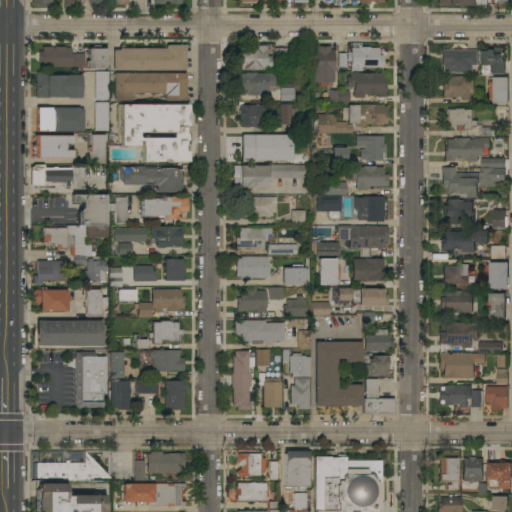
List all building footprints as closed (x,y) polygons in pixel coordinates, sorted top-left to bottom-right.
[(105,69),(88,69),(88,64),(86,64),(86,61),(89,61),(89,49),(93,49),(93,45),(100,45),(100,49),(105,49),(105,69)] [(236,69),(236,55),(234,55),(234,49),(239,49),(239,45),(250,45),(250,46),(256,46),(267,46),(266,56),(271,57),(271,70),(236,69)] [(113,70),(113,51),(119,51),(119,49),(166,49),(166,46),(185,46),(185,70),(113,70)] [(312,46),(330,46),(330,50),(334,50),(334,82),(331,82),(331,86),(327,86),(327,83),(322,83),(321,82),(312,82),(312,46)] [(42,68),(42,47),(65,47),(65,48),(71,48),(71,67),(42,68)] [(359,48),(359,47),(370,47),(370,48),(378,48),(378,56),(383,56),(383,68),(362,68),(362,71),(351,71),(351,61),(346,61),(347,53),(351,53),(351,48),(359,48)] [(481,51),(490,50),(490,49),(494,49),(494,47),(500,47),(500,48),(504,48),(504,62),(505,72),(504,72),(504,74),(491,74),(491,72),(490,72),(489,65),(482,65),(481,51)] [(286,61),(274,61),(274,49),(286,49),(286,61)] [(443,72),(443,65),(441,65),(441,50),(477,50),(477,65),(472,65),(472,72),(443,72)] [(84,66),(72,66),(72,54),(84,54),(84,66)] [(94,72),(108,72),(108,100),(94,100),(94,72)] [(67,98),(67,97),(50,97),(50,99),(36,99),(36,73),(50,73),(50,75),(82,75),(82,98),(67,98)] [(185,73),(185,100),(164,100),(164,95),(161,95),(161,93),(134,93),(134,95),(131,95),(131,100),(113,100),(113,73),(185,73)] [(245,74),(245,73),(256,73),(256,74),(275,73),(275,87),(268,87),(268,93),(258,93),(258,95),(246,95),(246,93),(236,93),(236,83),(238,83),(238,74),(245,74)] [(384,73),(384,83),(386,83),(386,97),(378,97),(378,95),(377,95),(375,96),(368,96),(365,95),(364,95),(364,98),(354,98),(354,87),(346,87),(346,77),(349,77),(349,74),(384,73)] [(461,99),(461,96),(457,96),(457,97),(446,97),(446,96),(443,96),(443,84),(446,84),(446,77),(454,77),(454,76),(463,76),(463,77),(470,77),(470,80),(473,80),(473,90),(470,90),(470,99),(461,99)] [(508,77),(508,104),(493,104),(493,100),(489,100),(489,81),(493,81),(493,77),(508,77)] [(293,88),(279,88),(280,101),(293,101),(293,88)] [(349,91),(350,102),(338,103),(338,91),(349,91)] [(271,92),(283,92),(283,102),(271,102),(271,92)] [(94,103),(108,103),(108,131),(94,131),(94,103)] [(279,104),(291,104),(291,108),(298,108),(298,114),(295,114),(295,122),(291,122),(291,124),(279,125),(279,104)] [(120,105),(187,105),(187,126),(183,126),(183,134),(186,134),(186,141),(183,141),(183,152),(187,152),(187,162),(142,162),(142,146),(141,146),(141,141),(138,141),(138,146),(120,146),(120,105)] [(266,105),(266,113),(267,113),(267,128),(240,128),(240,120),(239,120),(239,105),(266,105)] [(383,105),(383,107),(387,107),(387,125),(370,125),(370,124),(365,124),(365,127),(355,127),(355,123),(347,123),(347,120),(343,120),(342,108),(347,108),(347,105),(383,105)] [(69,132),(69,131),(37,131),(37,108),(47,108),(79,108),(79,110),(83,110),(83,132),(69,132)] [(455,110),(455,108),(465,108),(465,110),(472,110),(472,120),(477,121),(477,127),(472,127),(472,130),(466,130),(466,135),(461,135),(461,131),(455,131),(455,127),(447,127),(447,124),(441,124),(441,117),(447,117),(447,110),(455,110)] [(333,133),(317,133),(317,125),(313,125),(313,119),(317,119),(317,114),(334,115),(334,122),(346,122),(346,125),(352,125),(352,133),(333,133)] [(310,122),(311,134),(299,134),(299,122),(310,122)] [(481,128),(494,127),(495,136),(481,136),(481,128)] [(105,135),(105,143),(103,143),(103,164),(88,164),(88,152),(87,152),(87,147),(90,147),(90,135),(105,135)] [(292,135),(292,153),(294,153),(294,161),(290,161),(290,162),(286,162),(286,160),(256,160),(256,162),(241,162),(241,135),(292,135)] [(34,158),(34,150),(33,149),(32,147),(33,145),(34,145),(34,136),(73,136),(73,144),(66,144),(66,150),(73,150),(73,158),(34,158)] [(383,136),(383,161),(364,161),(364,160),(359,160),(359,147),(355,147),(355,136),(383,136)] [(453,140),(453,137),(470,138),(470,140),(474,140),(474,138),(489,138),(489,147),(488,147),(488,153),(483,153),(483,156),(477,156),(477,162),(467,162),(467,158),(453,158),(453,161),(445,161),(445,148),(446,148),(446,139),(453,140)] [(347,148),(347,164),(332,164),(332,148),(347,148)] [(504,159),(504,167),(480,167),(480,159),(504,159)] [(43,165),(43,169),(53,169),(53,168),(57,167),(57,168),(71,168),(71,184),(70,184),(70,187),(64,187),(64,184),(43,184),(43,187),(31,187),(30,171),(32,171),(31,168),(34,165),(43,165)] [(270,178),(270,165),(305,165),(305,178),(270,178)] [(268,189),(233,188),(233,166),(268,166),(268,189)] [(363,167),(363,166),(376,166),(376,167),(383,167),(383,175),(388,175),(388,186),(367,186),(367,190),(356,190),(356,179),(352,179),(352,171),(356,171),(355,167),(363,167)] [(156,193),(156,186),(153,186),(153,185),(122,185),(122,174),(123,174),(123,168),(128,168),(128,167),(143,167),(143,169),(183,168),(183,178),(183,189),(180,189),(180,193),(156,193)] [(442,173),(441,173),(441,168),(455,168),(455,173),(478,173),(479,191),(477,191),(477,197),(460,198),(460,194),(447,194),(447,188),(442,188),(442,173)] [(505,169),(505,181),(494,181),(494,186),(479,186),(479,168),(505,169)] [(315,195),(315,180),(325,180),(325,182),(346,182),(346,195),(315,195)] [(87,226),(84,226),(77,226),(77,213),(82,208),(82,202),(72,202),(72,195),(105,195),(105,226),(87,226)] [(316,212),(316,195),(341,196),(341,212),(316,212)] [(142,199),(161,199),(161,198),(169,197),(186,196),(186,212),(177,212),(177,214),(176,215),(174,216),(174,219),(173,219),(173,225),(164,225),(164,216),(142,216),(142,199)] [(115,204),(115,198),(126,197),(126,224),(115,224),(115,211),(108,211),(107,204),(115,204)] [(239,216),(239,197),(276,197),(276,213),(272,213),(272,217),(239,216)] [(383,222),(366,222),(366,221),(357,221),(357,210),(354,210),(354,198),(363,198),(363,197),(383,197),(383,222)] [(469,200),(469,202),(473,202),(473,211),(475,211),(475,222),(471,222),(471,225),(445,225),(445,217),(444,217),(444,206),(446,206),(446,199),(469,200)] [(505,227),(492,227),(492,210),(505,210),(505,227)] [(291,224),(291,211),(304,211),(304,224),(291,224)] [(84,235),(86,235),(85,245),(91,245),(91,256),(70,256),(70,247),(66,249),(56,249),(56,245),(48,245),(48,241),(43,241),(43,228),(66,228),(66,226),(77,226),(84,226),(84,235)] [(108,226),(108,238),(86,238),(87,226),(105,226),(108,226)] [(388,226),(388,240),(384,240),(384,248),(361,248),(361,250),(349,250),(349,229),(358,229),(358,226),(388,226)] [(182,227),(182,247),(165,247),(165,248),(156,248),(156,247),(154,247),(154,239),(150,239),(150,227),(182,227)] [(249,250),(249,249),(238,249),(239,227),(256,227),(256,228),(271,229),(271,241),(264,241),(263,250),(249,250)] [(113,228),(145,228),(145,242),(139,242),(139,243),(133,243),(133,242),(113,242),(113,228)] [(474,243),(474,252),(461,252),(461,250),(441,250),(441,239),(444,239),(444,232),(469,232),(469,230),(487,230),(487,243),(474,243)] [(338,233),(338,254),(316,254),(315,243),(326,243),(326,233),(338,233)] [(131,243),(131,255),(117,255),(117,243),(131,243)] [(297,245),(297,255),(267,255),(267,245),(297,245)] [(491,259),(491,246),(505,246),(505,259),(491,259)] [(268,258),(268,264),(269,264),(269,278),(251,278),(251,279),(240,279),(240,277),(236,277),(236,259),(240,259),(240,257),(268,258)] [(86,261),(87,261),(87,259),(93,259),(93,261),(99,261),(99,260),(104,260),(104,261),(106,261),(106,283),(100,283),(100,282),(91,282),(91,283),(87,283),(87,282),(83,282),(83,271),(86,271),(86,261)] [(182,280),(164,281),(164,259),(182,260),(182,280)] [(336,259),(336,265),(338,265),(338,280),(336,280),(336,285),(318,285),(319,259),(336,259)] [(383,280),(375,280),(375,282),(359,282),(359,280),(353,280),(353,259),(383,259),(383,280)] [(65,261),(65,280),(46,280),(46,281),(41,281),(41,285),(32,285),(32,276),(37,276),(37,261),(65,261)] [(507,288),(487,288),(487,285),(490,285),(490,277),(487,277),(487,275),(483,275),(483,270),(486,270),(486,265),(489,265),(489,262),(507,262),(507,288)] [(443,284),(443,267),(462,267),(462,265),(469,265),(468,284),(443,284)] [(132,282),(132,266),(152,266),(152,271),(155,271),(155,282),(132,282)] [(122,268),(121,288),(108,288),(108,268),(122,268)] [(282,286),(282,268),(304,268),(304,269),(308,269),(308,285),(282,286)] [(269,300),(269,287),(283,287),(283,300),(269,300)] [(256,313),(256,310),(236,310),(236,298),(239,298),(240,291),(245,291),(245,288),(255,288),(255,291),(264,291),(264,290),(268,290),(268,301),(266,301),(266,313),(256,313)] [(385,289),(385,295),(387,295),(387,306),(359,306),(356,305),(356,303),(351,303),(351,301),(338,301),(338,288),(351,288),(351,290),(358,290),(358,289),(385,289)] [(39,312),(39,303),(33,303),(33,291),(66,290),(67,296),(69,296),(69,302),(66,302),(67,311),(39,312)] [(85,290),(100,290),(100,298),(106,298),(106,308),(100,308),(100,315),(85,316),(85,290)] [(135,290),(135,297),(137,297),(137,301),(136,301),(136,302),(118,302),(118,290),(135,290)] [(180,290),(180,297),(183,297),(183,309),(179,309),(179,311),(166,311),(166,309),(162,309),(162,313),(153,313),(153,309),(151,309),(151,318),(138,318),(138,310),(134,310),(134,304),(138,304),(138,303),(151,303),(151,290),(180,290)] [(443,313),(443,307),(439,307),(439,298),(443,298),(443,292),(451,292),(451,291),(461,291),(461,292),(473,292),(473,313),(443,313)] [(505,294),(505,320),(489,319),(489,293),(505,294)] [(305,317),(283,317),(283,306),(286,306),(286,300),(296,300),(296,296),(305,296),(305,317)] [(311,315),(311,302),(329,303),(329,315),(311,315)] [(363,324),(363,313),(374,313),(374,324),(363,324)] [(151,345),(151,338),(148,338),(148,333),(151,333),(151,322),(159,322),(159,320),(171,321),(171,322),(178,322),(178,329),(182,329),(182,336),(178,336),(178,343),(166,342),(166,341),(161,341),(161,345),(151,345)] [(275,341),(275,344),(262,344),(262,341),(250,341),(250,344),(239,344),(239,336),(234,336),(235,320),(264,321),(264,323),(284,324),(284,325),(286,325),(286,332),(284,332),(284,341),(275,341)] [(36,346),(36,321),(102,321),(102,347),(36,346)] [(451,324),(451,323),(470,323),(470,324),(478,324),(478,339),(471,339),(471,348),(462,348),(462,345),(458,345),(458,346),(450,346),(450,345),(438,345),(438,333),(444,333),(444,324),(451,324)] [(372,335),(372,334),(374,334),(374,330),(386,330),(386,335),(389,335),(389,341),(392,341),(392,351),(380,351),(380,352),(367,352),(367,351),(364,351),(364,335),(372,335)] [(297,331),(310,331),(310,349),(297,349),(297,331)] [(315,342),(361,342),(361,362),(345,362),(345,359),(336,359),(337,389),(344,389),(344,385),(361,385),(361,406),(315,406),(315,342)] [(505,342),(505,352),(478,352),(478,342),(505,342)] [(151,372),(151,358),(148,358),(148,351),(151,351),(179,350),(179,358),(183,358),(183,371),(151,372)] [(269,350),(269,366),(255,366),(255,350),(269,350)] [(310,377),(292,377),(292,373),(288,373),(288,356),(282,356),(282,350),(289,350),(289,354),(301,354),(301,356),(305,356),(305,357),(310,357),(310,377)] [(232,388),(231,388),(231,385),(227,385),(227,382),(231,382),(231,374),(232,374),(232,357),(234,357),(234,351),(248,351),(248,354),(249,354),(249,357),(248,357),(248,358),(251,358),(251,367),(248,367),(248,375),(250,375),(250,387),(248,387),(248,402),(250,402),(250,405),(251,405),(251,408),(250,408),(250,410),(236,410),(236,407),(232,407),(232,388)] [(104,394),(102,394),(102,408),(75,408),(75,352),(95,352),(94,357),(104,357),(104,394)] [(123,379),(110,379),(109,354),(123,354),(123,379)] [(443,379),(443,368),(438,368),(438,354),(474,354),(474,379),(443,379)] [(369,376),(369,359),(371,359),(371,356),(391,356),(391,369),(388,369),(388,376),(369,376)] [(496,383),(496,374),(496,369),(506,369),(506,373),(507,373),(507,383),(496,383)] [(263,382),(264,382),(264,378),(280,378),(280,382),(281,382),(281,408),(263,408),(263,382)] [(309,378),(309,409),(297,409),(297,405),(290,405),(290,386),(294,386),(294,378),(309,378)] [(362,415),(362,399),(365,399),(365,379),(377,379),(377,387),(379,387),(379,392),(377,392),(377,399),(394,399),(394,415),(362,415)] [(135,394),(135,380),(155,380),(155,384),(158,384),(158,394),(135,394)] [(129,410),(117,410),(117,408),(109,408),(110,381),(129,381),(129,410)] [(164,381),(186,381),(186,390),(183,390),(183,410),(171,410),(171,408),(164,408),(164,381)] [(482,407),(471,407),(471,399),(467,399),(467,408),(458,408),(458,407),(454,407),(454,406),(443,406),(443,404),(439,404),(439,401),(439,391),(439,387),(443,387),(443,385),(467,385),(467,388),(471,388),(471,390),(482,390),(482,407)] [(508,387),(508,408),(502,408),(502,410),(491,410),(491,405),(488,405),(488,402),(485,402),(485,387),(508,387)] [(284,487),(284,451),(308,451),(308,488),(284,487)] [(100,478),(100,481),(36,481),(36,463),(65,463),(65,461),(68,461),(68,463),(84,463),(84,452),(111,478),(100,478)] [(146,473),(146,454),(150,454),(150,452),(161,452),(161,454),(168,454),(168,453),(184,454),(184,469),(180,469),(180,474),(146,473)] [(313,511),(314,457),(330,457),(330,453),(337,453),(337,457),(345,457),(345,461),(380,461),(380,485),(386,485),(386,498),(381,498),(381,511),(313,511)] [(236,477),(236,472),(238,470),(240,470),(240,466),(238,465),(238,464),(238,463),(236,463),(236,454),(259,454),(259,459),(265,459),(265,472),(259,472),(259,477),(236,477)] [(463,458),(469,458),(469,457),(476,457),(476,458),(482,458),(482,482),(462,482),(463,458)] [(444,491),(444,485),(451,485),(451,482),(440,482),(440,474),(439,459),(458,459),(458,469),(460,469),(461,486),(457,486),(458,491),(444,491)] [(134,461),(144,461),(144,481),(134,481),(134,461)] [(488,464),(488,462),(499,462),(499,461),(508,461),(508,462),(511,462),(511,489),(499,489),(499,488),(489,488),(488,464)] [(277,480),(268,480),(268,462),(277,462),(277,480)] [(267,497),(267,503),(261,503),(261,502),(236,501),(236,483),(266,484),(265,497),(267,497)] [(66,484),(66,497),(71,497),(71,496),(104,496),(104,502),(106,502),(106,511),(35,511),(35,490),(37,490),(37,484),(66,484)] [(148,503),(122,503),(122,502),(119,502),(119,493),(122,493),(122,484),(185,484),(185,489),(182,489),(182,502),(186,502),(185,506),(148,506),(148,503)] [(478,494),(478,484),(486,484),(486,494),(478,494)] [(294,509),(294,494),(306,494),(305,509),(294,509)] [(492,496),(507,496),(507,510),(505,510),(505,511),(497,511),(497,510),(492,510),(492,496)] [(461,497),(461,502),(462,502),(462,507),(461,507),(461,511),(437,511),(437,504),(440,504),(440,497),(461,497)]
